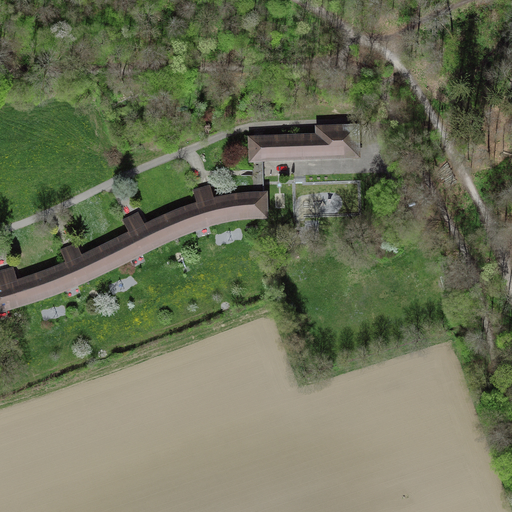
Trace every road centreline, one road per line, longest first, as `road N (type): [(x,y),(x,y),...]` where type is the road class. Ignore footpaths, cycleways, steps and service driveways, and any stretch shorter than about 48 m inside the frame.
road 1 (track): [(0,73),(342,65),(369,80),(473,274),(493,364)]
road 2 (track): [(383,97),(343,119),(233,131),(0,230)]
road 3 (track): [(300,0),(407,73),(497,244),(511,293)]
road 4 (track): [(495,0),(372,43)]
